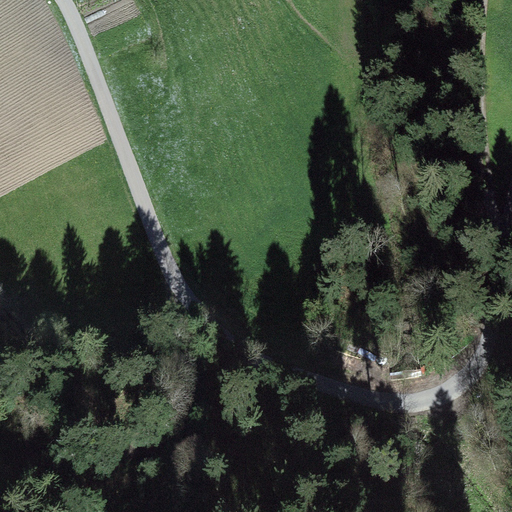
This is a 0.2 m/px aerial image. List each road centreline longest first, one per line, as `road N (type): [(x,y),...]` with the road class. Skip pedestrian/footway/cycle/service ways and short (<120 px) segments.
road 1 (track): [(63,0),(184,293),(259,359),(389,402),(447,390),(486,348),(511,215)]
road 2 (track): [(481,0),(479,127),(499,280)]
